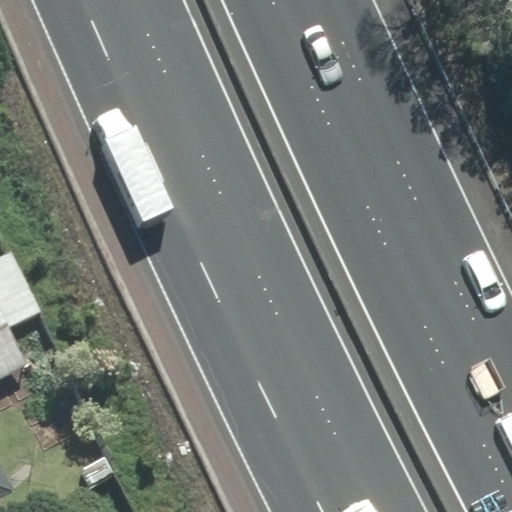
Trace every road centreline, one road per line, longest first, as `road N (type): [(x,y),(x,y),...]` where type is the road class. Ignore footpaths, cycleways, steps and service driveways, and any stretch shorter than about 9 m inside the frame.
road 1 (motorway): [(373,511),(133,0)]
road 2 (motorway): [(277,0),(511,493)]
